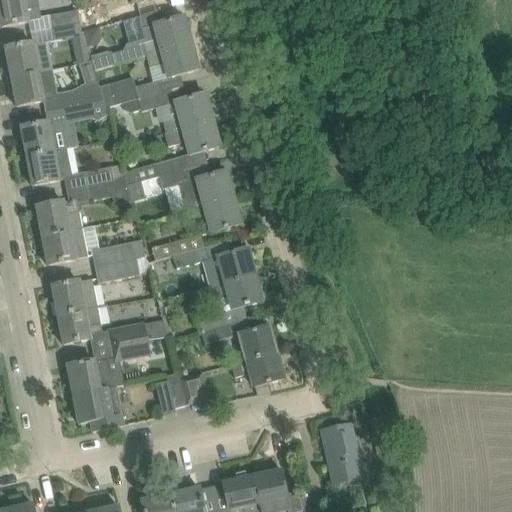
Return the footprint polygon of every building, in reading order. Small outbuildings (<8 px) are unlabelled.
[(0,0),(0,20),(2,29),(21,25),(29,23),(29,22),(42,20),(37,0),(0,0)] [(133,0),(135,5),(114,12),(117,23),(140,17),(136,5),(154,0),(133,0)] [(50,17),(53,32),(81,27),(78,11),(50,17)] [(146,57),(192,45),(185,18),(165,24),(154,27),(143,29),(147,43),(143,44),(142,41),(127,46),(123,53),(113,56),(108,53),(91,58),(91,60),(95,72),(98,71),(146,57)] [(88,61),(85,46),(81,27),(53,32),(55,42),(72,39),(77,63),(88,61)] [(6,50),(11,79),(52,71),(46,43),(33,45),(33,44),(6,50)] [(169,79),(180,76),(199,71),(192,45),(146,57),(149,69),(165,65),(169,79)] [(57,99),(55,87),(52,71),(11,79),(17,108),(45,103),(44,102),(57,99)] [(154,83),(136,88),(133,79),(108,86),(100,88),(106,109),(113,107),(122,105),(122,107),(162,96),(159,82),(154,83)] [(68,109),(96,103),(101,102),(98,88),(65,95),(68,109)] [(141,113),(165,107),(162,96),(122,107),(123,111),(130,115),(141,112),(141,113)] [(163,123),(166,134),(213,122),(206,96),(176,104),(180,118),(163,123)] [(99,117),(98,113),(96,103),(68,109),(53,111),(53,112),(55,124),(52,124),(49,125),(49,124),(41,126),(21,129),(27,159),(67,151),(64,135),(64,133),(71,132),(68,123),(98,117),(99,117)] [(168,148),(187,143),(190,157),(220,148),(213,122),(166,134),(164,135),(168,148)] [(32,188),(52,184),(60,182),(72,179),(67,151),(27,159),(32,188)] [(127,187),(146,182),(184,171),(180,158),(123,174),(124,179),(127,187)] [(86,188),(124,179),(123,174),(119,159),(109,161),(111,168),(83,174),(86,188)] [(197,181),(187,184),(184,171),(146,182),(149,195),(163,191),(165,190),(178,186),(186,214),(235,201),(227,173),(211,177),(208,178),(197,181)] [(36,209),(42,238),(83,230),(78,208),(90,205),(89,203),(113,198),(114,207),(125,205),(126,210),(133,209),(127,187),(124,179),(86,188),(88,200),(77,203),(77,202),(64,204),(64,203),(36,209)] [(190,226),(208,221),(212,234),(242,226),(235,201),(186,214),(190,226)] [(83,230),(42,238),(48,267),(76,262),(75,261),(88,258),(83,230)] [(173,258),(204,249),(201,236),(148,251),(152,263),(173,258)] [(91,252),(95,270),(147,260),(143,241),(142,241),(91,252)] [(173,258),(177,270),(202,263),(207,261),(204,249),(173,258)] [(207,261),(202,263),(209,288),(209,290),(256,277),(249,254),(248,250),(207,261)] [(137,262),(95,270),(98,285),(140,276),(137,262)] [(232,312),(244,309),(263,303),(256,277),(209,290),(209,288),(206,289),(207,290),(210,304),(228,299),(232,312)] [(52,288),(58,317),(98,309),(93,281),(80,284),(80,283),(52,288)] [(172,315),(168,302),(158,305),(163,322),(167,339),(168,341),(176,340),(169,316),(172,315)] [(98,309),(58,317),(63,346),(91,341),(91,340),(104,338),(98,309)] [(213,316),(198,320),(202,333),(226,326),(222,314),(213,316)] [(110,351),(148,342),(167,339),(163,322),(145,326),(144,324),(107,331),(106,331),(110,351)] [(205,346),(229,339),(226,326),(202,333),(205,346)] [(247,362),(277,354),(270,328),(240,336),(247,362)] [(125,387),(120,363),(151,357),(148,342),(110,351),(111,359),(68,368),(73,397),(117,389),(125,387)] [(284,381),(277,354),(247,362),(231,366),(235,380),(250,375),(254,389),(284,381)] [(209,398),(204,379),(202,374),(181,380),(188,406),(188,407),(200,404),(199,401),(209,398)] [(178,375),(166,378),(168,383),(174,410),(188,406),(181,380),(180,380),(178,375)] [(117,389),(73,397),(79,426),(91,424),(93,434),(125,427),(120,405),(117,389)] [(364,479),(356,445),(352,426),(322,432),(334,486),(364,479)] [(252,478),(259,511),(287,511),(289,511),(286,499),(287,499),(281,471),(252,478)] [(259,511),(252,478),(223,484),(229,511),(225,511),(259,511)] [(204,511),(200,489),(171,496),(174,511),(204,511)] [(174,511),(171,496),(142,502),(144,511),(174,511)]
